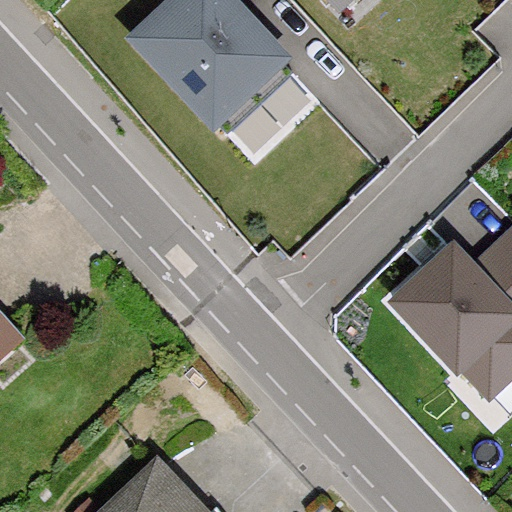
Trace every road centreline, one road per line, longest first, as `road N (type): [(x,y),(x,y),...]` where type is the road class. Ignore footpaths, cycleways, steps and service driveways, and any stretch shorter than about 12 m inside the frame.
road 1 (unclassified): [(259,342),(0,63)]
road 2 (residential): [(259,342),(511,94)]
road 3 (unclassified): [(416,511),(259,342)]
